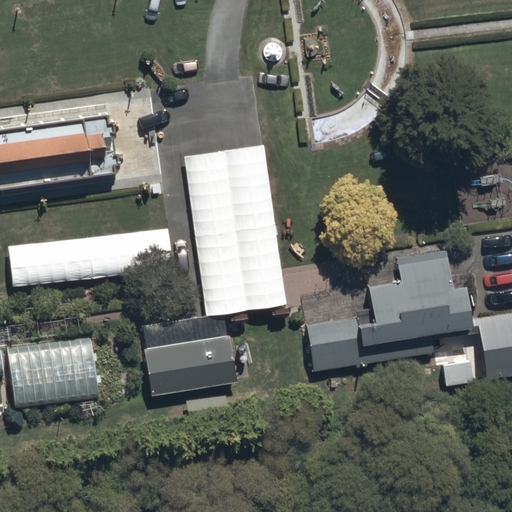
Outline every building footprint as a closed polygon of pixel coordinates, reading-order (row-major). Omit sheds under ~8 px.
[(282,56),(282,53),(282,50),(280,47),(278,45),(275,44),(272,44),(270,45),(267,47),(265,49),(265,52),(265,55),(266,57),(267,59),(270,61),(273,62),(276,61),(278,60),(280,58),(282,56)] [(104,118),(103,112),(0,125),(0,184),(111,170),(110,161),(114,160),(108,118),(104,118)] [(305,324),(312,369),(353,363),(354,366),(366,364),(365,361),(430,351),(426,329),(467,323),(462,291),(472,289),(469,270),(446,273),(443,250),(395,257),(398,278),(365,284),(368,306),(352,308),(353,316),(305,324)] [(125,276),(93,279),(94,298),(127,295),(125,276)] [(511,310),(474,316),(483,377),(511,372),(511,310)] [(220,312),(140,324),(143,346),(141,346),(148,393),(233,380),(226,333),(224,334),(220,312)] [(89,336),(6,346),(15,410),(97,399),(89,336)] [(469,359),(439,362),(441,383),(471,380),(469,359)]
